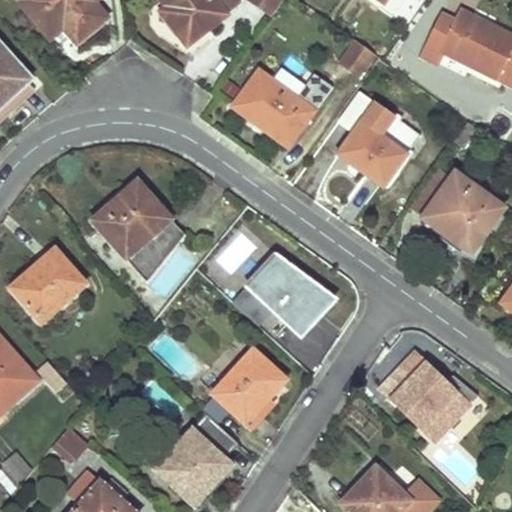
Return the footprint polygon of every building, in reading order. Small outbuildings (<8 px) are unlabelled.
[(97,0),(18,0),(17,2),(48,40),(62,29),(59,25),(71,15),(87,34),(106,18),(94,3),(97,0)] [(160,14),(185,47),(201,35),(197,29),(203,24),(207,29),(237,6),(232,0),(160,0),(167,9),(160,14)] [(268,21),(282,0),(242,0),(241,2),(268,21)] [(444,54),(511,88),(511,36),(493,27),(492,30),(472,20),(474,15),(459,8),(453,19),(440,13),(418,57),(438,67),(444,54)] [(62,29),(74,44),(87,34),(71,15),(59,25),(62,29)] [(0,46),(0,107),(26,84),(31,80),(0,46)] [(343,71),(359,82),(374,62),(357,50),(343,71)] [(296,99),(257,71),(231,108),(286,148),(329,88),(312,76),(296,99)] [(26,84),(0,107),(0,120),(33,92),(26,84)] [(339,151),(372,104),(357,93),(323,140),(339,151)] [(382,188),(418,137),(372,104),(339,151),(336,155),(382,188)] [(419,220),(447,182),(430,170),(403,208),(419,220)] [(502,211),(452,175),(447,182),(419,220),(470,256),(497,217),(502,211)] [(138,189),(135,190),(131,192),(93,224),(144,283),(183,235),(145,191),(141,189),(138,189)] [(497,217),(470,256),(477,261),(505,223),(497,217)] [(10,290),(39,326),(85,288),(56,252),(10,290)] [(305,278),(301,282),(274,261),(246,291),(264,307),(300,340),(314,324),(334,300),(317,288),(305,278)] [(511,290),(502,305),(511,312),(511,290)] [(264,307),(246,291),(239,298),(257,315),(264,307)] [(0,413),(37,383),(0,339),(0,413)] [(243,422),(252,412),(262,401),(265,403),(285,381),(252,351),(212,394),(243,422)] [(398,397),(396,394),(393,392),(388,398),(422,431),(428,426),(439,437),(468,407),(414,355),(400,369),(413,382),(398,397)] [(63,383),(47,364),(36,374),(53,392),(63,383)] [(207,425),(196,437),(223,461),(233,450),(207,425)] [(73,459),(85,445),(67,429),(55,443),(73,459)] [(196,437),(190,432),(154,472),(179,494),(193,507),(229,467),(223,461),(196,437)] [(0,466),(0,486),(12,497),(34,471),(12,453),(0,466)] [(347,511),(427,511),(440,499),(418,476),(400,494),(375,470),(358,487),(340,505),(347,511)] [(148,479),(173,501),(179,494),(154,472),(148,479)] [(131,511),(88,473),(66,497),(78,507),(73,511),(131,511)]
